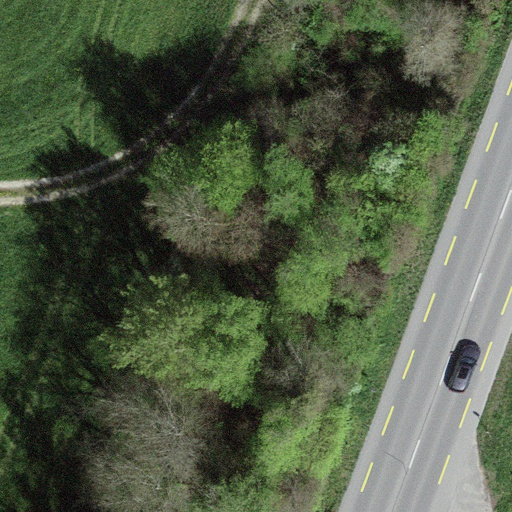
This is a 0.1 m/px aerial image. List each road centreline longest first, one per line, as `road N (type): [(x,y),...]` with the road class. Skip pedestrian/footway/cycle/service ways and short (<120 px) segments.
road 1 (track): [(247,0),(189,102),(121,169),(37,198),(0,197)]
road 2 (primary): [(402,511),(511,209)]
